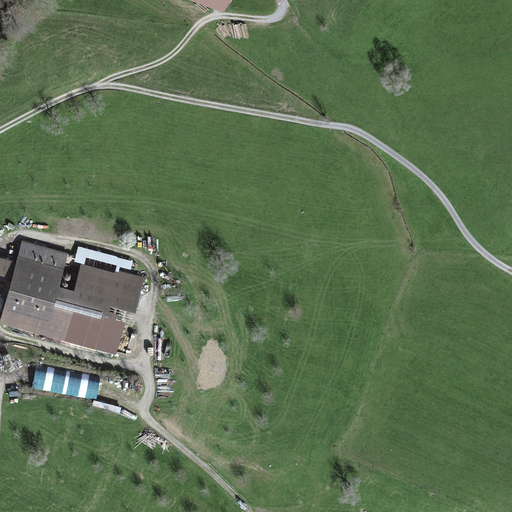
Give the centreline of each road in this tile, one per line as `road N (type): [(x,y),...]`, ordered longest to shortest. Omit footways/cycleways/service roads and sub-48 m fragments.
road 1 (track): [(0,130),(97,86),(347,127),(418,172),(469,237),(511,271)]
road 2 (track): [(147,325),(145,416),(249,511)]
road 3 (track): [(97,86),(160,62),(209,18),(271,19),(282,9),(279,0)]
road 4 (track): [(0,330),(107,363),(145,365)]
